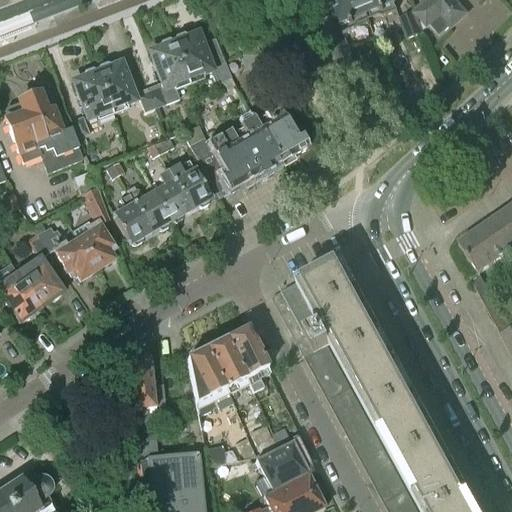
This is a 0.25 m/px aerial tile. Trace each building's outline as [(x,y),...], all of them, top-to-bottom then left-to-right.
[(357,26),(366,22),(357,0),(326,0),(338,29),(340,35),(355,30),(357,26)] [(357,0),(366,22),(378,18),(382,18),(396,13),(394,7),(391,0),(357,0)] [(427,0),(414,12),(426,27),(427,26),(439,38),(464,16),(450,0),(427,0)] [(423,36),(414,15),(398,21),(406,42),(423,36)] [(188,41),(182,39),(175,41),(174,45),(172,46),(186,82),(202,76),(203,79),(209,76),(212,84),(218,81),(220,87),(230,82),(222,61),(221,59),(207,64),(200,46),(199,47),(196,39),(189,41),(189,40),(188,41)] [(330,49),(338,69),(352,63),(345,43),(330,49)] [(189,88),(186,82),(172,46),(171,46),(168,44),(160,47),(158,52),(157,53),(158,54),(150,56),(153,64),(152,64),(160,86),(146,92),(154,112),(165,108),(179,102),(175,93),(189,88)] [(96,75),(112,118),(127,112),(126,108),(135,105),(123,76),(122,76),(119,68),(113,71),(112,70),(111,70),(105,68),(99,71),(97,75),(96,75)] [(97,124),(112,118),(96,75),(94,76),(91,74),(84,77),(82,82),(81,82),(81,83),(74,86),(76,94),(75,94),(86,123),(95,120),(97,124)] [(143,117),(154,112),(146,92),(135,96),(143,117)] [(6,124),(4,124),(18,158),(19,158),(22,166),(40,159),(42,164),(41,165),(46,177),(81,163),(70,133),(61,137),(51,112),(45,115),(39,98),(34,100),(33,97),(21,102),(23,104),(17,106),(18,108),(5,113),(4,117),(6,124)] [(296,143),(276,107),(263,115),(265,118),(254,124),(252,121),(278,168),(279,168),(295,159),(294,158),(307,151),(301,140),(296,143)] [(88,138),(81,121),(71,125),(77,142),(78,142),(88,138)] [(272,172),(278,168),(252,121),(239,128),(241,131),(232,136),(257,182),(272,172)] [(256,182),(257,182),(232,136),(232,137),(230,133),(206,146),(203,141),(188,149),(218,202),(241,190),(255,181),(256,182)] [(88,138),(78,142),(81,148),(90,145),(88,138)] [(153,149),(158,159),(173,151),(168,141),(160,145),(153,149)] [(158,159),(153,149),(146,153),(151,163),(158,159)] [(189,214),(196,211),(201,212),(208,208),(209,204),(210,203),(188,164),(167,175),(173,185),(175,184),(182,196),(177,198),(183,207),(185,206),(189,214)] [(111,169),(117,180),(123,176),(117,165),(111,169)] [(110,183),(117,180),(111,169),(104,172),(110,183)] [(183,218),(189,214),(185,206),(183,207),(177,198),(182,196),(175,184),(173,185),(167,175),(158,181),(164,191),(153,197),(169,226),(170,225),(175,227),(182,223),(183,218)] [(90,188),(86,177),(74,181),(79,193),(90,188)] [(101,208),(95,191),(82,198),(91,214),(101,208)] [(169,226),(153,197),(143,203),(137,192),(127,198),(149,237),(157,233),(161,234),(168,231),(169,226)] [(13,198),(0,204),(6,216),(19,211),(13,198)] [(143,240),(149,237),(127,198),(118,203),(124,214),(113,220),(129,248),(130,248),(135,249),(142,245),(143,240)] [(511,209),(458,247),(467,260),(466,261),(468,264),(469,264),(477,276),(470,282),(511,359),(511,209)] [(76,244),(95,274),(113,263),(108,256),(113,253),(96,225),(85,232),(82,228),(71,235),(77,244),(76,244)] [(79,284),(95,274),(76,244),(66,250),(63,245),(59,248),(49,231),(36,238),(49,257),(53,254),(70,281),(75,278),(79,284)] [(61,296),(39,264),(49,257),(36,238),(35,239),(35,238),(25,244),(38,264),(16,279),(39,312),(49,305),(52,305),(58,300),(59,297),(61,296)] [(470,511),(352,294),(357,291),(341,263),(301,284),(271,301),(386,511),(470,511)] [(31,317),(39,312),(16,279),(0,289),(0,300),(18,326),(20,325),(23,325),(30,321),(31,317)] [(247,332),(245,333),(225,343),(244,384),(245,383),(252,396),(262,391),(256,378),(267,373),(247,332)] [(244,384),(225,343),(204,354),(223,394),(225,393),(244,384)] [(223,394),(204,354),(185,363),(198,421),(210,414),(216,411),(231,404),(225,393),(223,394)] [(130,415),(131,427),(154,424),(155,423),(154,415),(162,414),(164,411),(161,389),(152,390),(149,365),(143,362),(126,372),(130,415)] [(155,426),(155,423),(154,424),(131,427),(133,445),(135,462),(137,484),(140,511),(203,511),(198,456),(156,460),(153,426),(155,426)] [(272,440),(276,448),(288,442),(282,431),(271,437),(272,440)] [(254,458),(245,440),(233,446),(242,464),(254,458)] [(258,457),(276,448),(272,440),(254,448),(258,457)] [(135,462),(133,445),(120,446),(124,485),(137,484),(135,462)] [(254,465),(262,481),(252,487),(260,501),(257,502),(258,504),(307,480),(289,446),(254,465)] [(209,470),(225,466),(223,456),(222,449),(205,453),(209,470)] [(51,511),(44,501),(47,499),(49,497),(50,494),(50,491),(49,489),(47,486),(45,483),(42,482),(39,482),(35,483),(34,484),(29,477),(0,495),(0,511),(51,511)] [(322,511),(307,480),(258,504),(259,507),(263,506),(265,509),(258,511),(322,511)]
